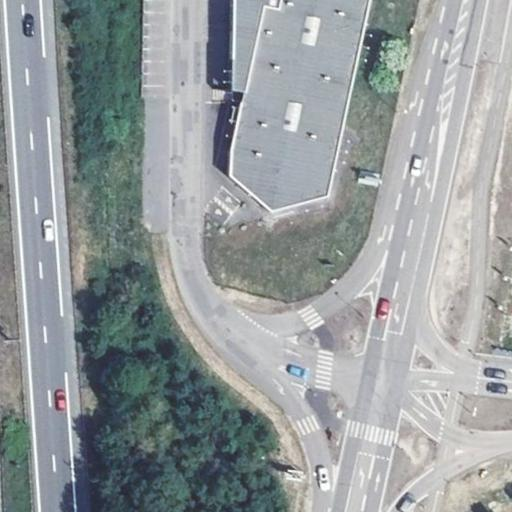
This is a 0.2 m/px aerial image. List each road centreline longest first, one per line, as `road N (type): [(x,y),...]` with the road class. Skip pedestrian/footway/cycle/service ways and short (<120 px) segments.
road 1 (motorway): [(56,511),(22,0)]
road 2 (secondary): [(468,0),(406,313)]
road 3 (secondary): [(390,385),(362,511)]
